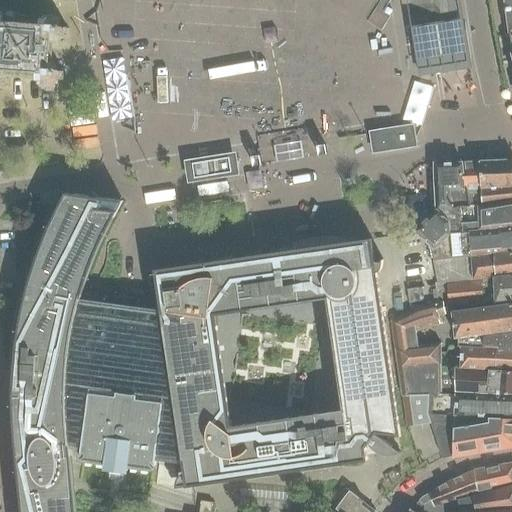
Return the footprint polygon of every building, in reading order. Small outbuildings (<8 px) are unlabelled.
[(410,0),(411,7),(411,9),(410,10),(409,12),(409,14),(412,34),(414,34),(420,76),(432,74),(432,75),(458,71),(458,70),(469,68),(464,31),(465,31),(459,0),(410,0)] [(50,54),(51,49),(51,46),(53,47),(57,44),(57,43),(58,43),(58,37),(68,38),(69,29),(62,28),(61,28),(59,27),(60,17),(55,16),(55,17),(50,17),(49,26),(26,24),(27,18),(23,14),(18,14),(16,15),(16,13),(7,12),(6,22),(5,22),(5,23),(0,22),(0,33),(4,33),(4,40),(5,40),(5,44),(7,45),(6,59),(3,59),(3,62),(2,62),(1,67),(0,67),(0,76),(1,76),(1,77),(1,88),(10,88),(11,78),(45,81),(44,91),(48,91),(48,93),(54,93),(54,82),(58,83),(57,81),(64,82),(65,73),(55,72),(56,66),(55,66),(55,65),(52,62),(50,61),(50,54)] [(192,173),(217,169),(215,160),(232,156),(228,138),(187,146),(192,173)] [(511,160),(481,162),(480,162),(480,172),(481,189),(511,187),(511,160)] [(465,163),(462,164),(463,190),(468,190),(469,198),(481,198),(481,189),(480,172),(480,162),(465,163)] [(461,210),(461,208),(470,207),(469,198),(468,190),(463,190),(462,164),(435,164),(436,210),(461,210)] [(511,187),(481,189),(481,198),(481,206),(511,200),(511,187)] [(17,345),(16,355),(15,366),(14,377),(14,390),(13,402),(14,410),(14,423),(15,432),(16,442),(17,455),(19,474),(21,493),(22,511),(76,511),(70,452),(81,454),(80,460),(107,463),(107,468),(128,471),(129,466),(155,470),(155,464),(167,466),(184,468),(185,474),(183,474),(180,476),(178,477),(177,479),(176,481),(175,483),(174,486),(174,488),(367,460),(365,448),(369,443),(371,446),(371,447),(372,448),(373,449),(374,450),(375,451),(376,451),(377,452),(378,452),(379,453),(381,454),(383,454),(386,455),(388,455),(391,455),(394,455),(396,455),(399,454),(401,453),(377,435),(377,433),(397,436),(398,437),(400,437),(376,273),(377,273),(378,272),(379,272),(380,271),(381,270),(381,269),(382,268),(382,267),(383,260),(382,260),(381,263),(374,262),(371,239),(291,251),(291,250),(292,244),(292,243),(292,242),(262,254),(263,248),(264,247),(264,246),(234,258),(235,252),(236,252),(235,251),(205,262),(206,256),(207,256),(207,255),(177,266),(177,268),(173,269),(169,270),(165,273),(162,276),(160,280),(159,284),(158,288),(159,292),(161,310),(132,306),(126,299),(127,299),(127,298),(128,298),(128,297),(129,296),(129,295),(129,293),(128,290),(126,289),(125,288),(124,288),(121,288),(119,289),(117,291),(116,293),(116,294),(116,295),(117,295),(117,296),(117,297),(118,298),(111,303),(109,303),(109,302),(81,298),(83,290),(84,286),(86,281),(87,276),(89,272),(91,267),(92,263),(94,258),(96,253),(99,248),(101,243),(103,238),(106,232),(108,227),(111,222),(114,217),(116,212),(119,207),(122,201),(97,198),(97,197),(97,196),(96,196),(92,193),(91,194),(86,193),(85,196),(66,194),(65,196),(62,200),(60,205),(58,208),(57,212),(54,218),(51,223),(49,228),(47,233),(45,237),(42,246),(39,255),(34,267),(31,277),(29,285),(26,296),(23,308),(22,315),(20,323),(19,330),(18,338),(17,345)] [(462,233),(463,233),(511,227),(511,200),(481,206),(477,207),(470,207),(461,208),(461,210),(462,233)] [(461,210),(436,210),(414,232),(431,247),(433,261),(451,259),(449,234),(462,233),(461,210)] [(511,227),(463,233),(462,233),(449,234),(451,259),(467,258),(471,256),(474,256),(511,252),(511,227)] [(436,276),(438,275),(439,283),(452,281),(472,279),(472,280),(511,275),(511,252),(474,256),(471,256),(467,258),(451,259),(433,261),(436,275),(435,275),(436,276)] [(472,279),(452,281),(439,283),(435,283),(436,290),(433,291),(435,304),(444,304),(449,306),(484,304),(511,300),(511,275),(472,280),(472,279)] [(409,303),(420,301),(418,288),(407,290),(409,303)] [(442,395),(442,393),(442,391),(442,368),(441,344),(418,346),(416,332),(440,325),(439,317),(446,314),(444,304),(435,304),(418,308),(391,321),(398,373),(401,396),(430,395),(442,395)] [(458,342),(470,342),(470,337),(511,330),(511,304),(453,312),(451,313),(455,339),(458,339),(458,342)] [(511,330),(470,337),(470,342),(469,347),(511,349),(511,330)] [(460,346),(460,347),(460,368),(511,369),(511,349),(469,347),(460,346)] [(511,370),(448,368),(442,368),(442,391),(447,392),(454,392),(511,394),(511,370)] [(511,396),(511,397),(442,393),(442,395),(430,395),(429,415),(451,415),(451,414),(509,418),(511,417),(511,396)] [(477,452),(500,448),(511,446),(511,417),(509,418),(451,414),(451,415),(429,415),(442,459),(452,457),(477,452)] [(481,470),(475,470),(481,495),(511,486),(511,463),(499,467),(481,470)] [(481,495),(475,470),(452,480),(458,501),(481,495)] [(452,481),(427,494),(423,497),(420,500),(423,505),(425,504),(424,511),(426,511),(443,511),(443,505),(457,501),(458,501),(452,480),(452,481)] [(457,501),(458,511),(485,511),(511,510),(511,486),(481,495),(458,501),(457,501)] [(375,511),(376,511),(359,499),(359,498),(346,488),(339,496),(337,499),(341,502),(336,509),(340,511),(375,511)] [(211,511),(213,503),(201,501),(199,511),(211,511)]
